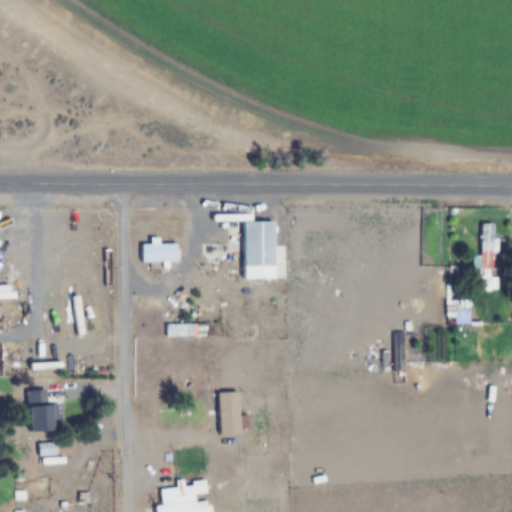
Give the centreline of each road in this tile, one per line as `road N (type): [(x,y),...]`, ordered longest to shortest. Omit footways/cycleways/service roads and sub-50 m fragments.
road 1 (tertiary): [(0,186),(511,188)]
road 2 (residential): [(122,188),(120,482)]
